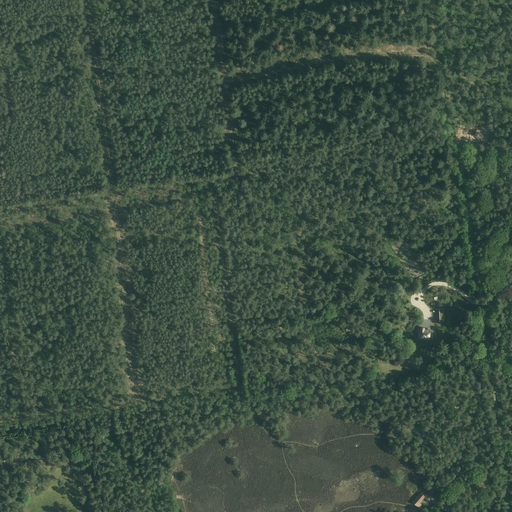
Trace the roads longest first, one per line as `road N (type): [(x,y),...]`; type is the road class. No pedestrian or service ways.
road 1 (unclassified): [(511,511),(457,145),(0,210)]
road 2 (track): [(0,418),(231,387),(237,370),(212,178)]
road 3 (track): [(87,0),(137,401)]
road 4 (track): [(437,54),(334,58),(224,83)]
road 5 (track): [(213,0),(236,174)]
road 6 (track): [(430,0),(447,144)]
